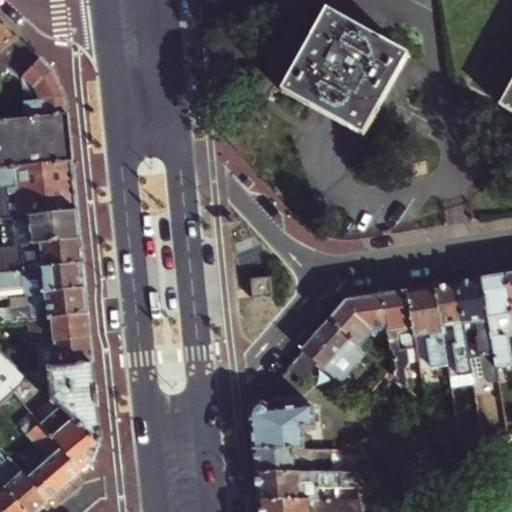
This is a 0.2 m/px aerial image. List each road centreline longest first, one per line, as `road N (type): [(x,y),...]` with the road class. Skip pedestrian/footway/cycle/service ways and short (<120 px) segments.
road 1 (primary): [(107,9),(155,479)]
road 2 (unknown): [(407,0),(427,25),(437,70),(458,249)]
road 3 (primary): [(203,390),(179,158)]
road 4 (residential): [(511,240),(310,274)]
road 5 (residential): [(310,274),(213,171),(179,158)]
road 6 (residential): [(203,390),(236,378),(297,310),(310,274)]
road 7 (primary): [(179,158),(163,5)]
